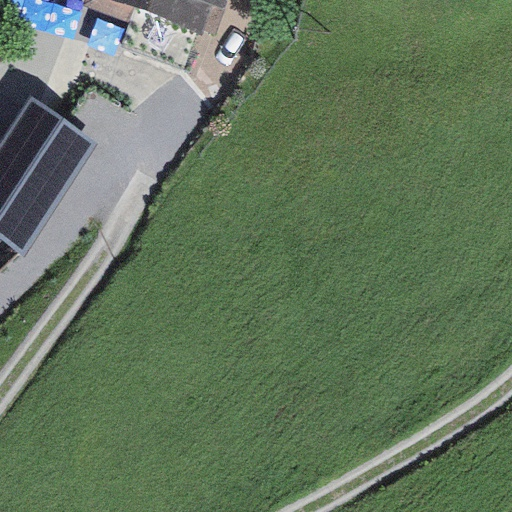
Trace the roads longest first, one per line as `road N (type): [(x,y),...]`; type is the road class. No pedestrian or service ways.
road 1 (track): [(0,299),(74,216),(117,151),(199,90),(248,0)]
road 2 (track): [(175,110),(144,82),(90,64),(34,74),(6,94)]
